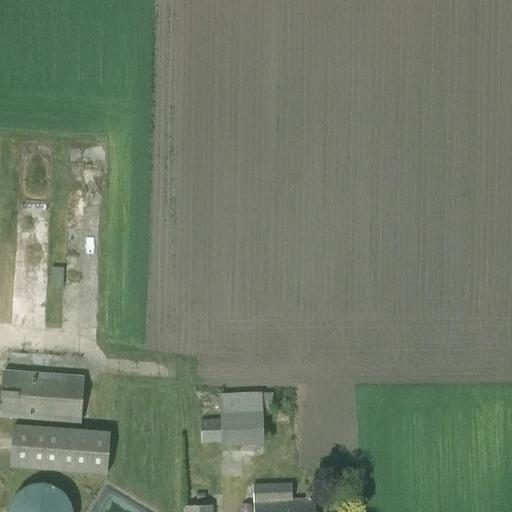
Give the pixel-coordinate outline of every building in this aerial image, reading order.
[(0,418),(81,423),(84,376),(2,371),(0,399),(0,418)] [(264,445),(262,393),(218,395),(219,419),(200,420),(201,444),(221,443),(222,447),(264,445)] [(106,476),(109,432),(12,425),(9,468),(106,476)] [(72,511),(73,511),(71,506),(69,501),(67,497),(64,493),(60,490),(55,487),(51,485),(46,484),(41,484),(36,484),(31,485),(26,487),(22,490),(18,493),(14,497),(12,501),(10,506),(9,511),(8,511),(72,511)] [(291,501),(290,484),(253,486),(254,511),(314,511),(313,493),(305,494),(306,501),(291,501)]
